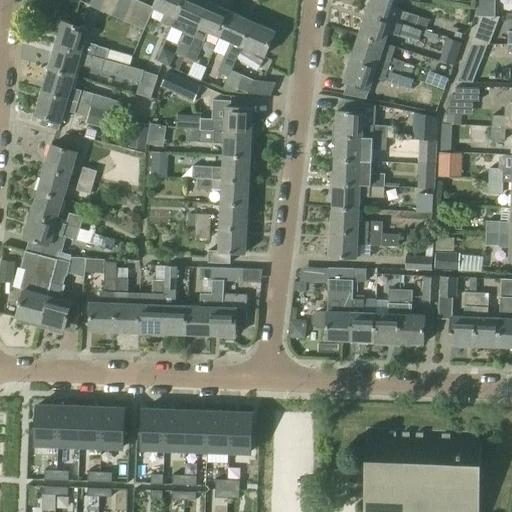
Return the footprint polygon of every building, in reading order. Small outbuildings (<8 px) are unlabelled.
[(92,0),(89,8),(99,12),(104,0),(92,0)] [(117,0),(104,0),(99,12),(110,17),(117,0)] [(117,0),(110,17),(112,18),(121,22),(130,0),(117,0)] [(130,0),(121,22),(132,26),(142,4),(132,0),(130,0)] [(160,23),(171,28),(182,0),(156,0),(153,9),(152,9),(164,14),(160,23)] [(175,55),(183,59),(208,3),(200,0),(182,0),(171,28),(181,33),(176,45),(178,46),(175,55)] [(369,0),(366,12),(421,31),(425,32),(428,21),(418,17),(396,10),(399,0),(369,0)] [(230,13),(208,3),(183,59),(195,64),(198,55),(208,34),(219,38),(224,25),(230,13)] [(143,31),(152,9),(153,9),(142,4),(132,26),(143,31)] [(358,35),(385,44),(388,34),(398,37),(398,36),(410,40),(417,43),(421,31),(366,12),(358,35)] [(237,56),(240,48),(252,23),(230,13),(224,25),(219,38),(229,43),(217,72),(227,76),(230,71),(237,56)] [(54,46),(104,61),(107,50),(83,43),(87,31),(61,23),(54,46)] [(252,23),(240,48),(263,58),(274,32),(252,23)] [(439,31),(433,46),(444,50),(450,36),(439,31)] [(371,65),(399,75),(403,63),(390,58),(394,47),(385,44),(358,35),(351,58),(371,65)] [(128,68),(104,61),(54,46),(47,70),(73,77),(77,65),(137,83),(141,72),(128,68)] [(371,65),(351,58),(343,82),(369,91),(373,79),(383,83),(383,82),(410,91),(413,80),(399,75),(371,65)] [(41,92),(110,113),(119,115),(122,103),(70,88),(73,77),(47,70),(41,92)] [(253,81),(230,71),(228,77),(225,84),(247,94),(253,81)] [(428,71),(424,83),(443,90),(448,78),(428,71)] [(166,72),(159,87),(193,102),(200,87),(166,72)] [(461,72),(457,83),(472,83),(476,72),(461,72)] [(454,101),(478,101),(478,88),(454,87),(454,101)] [(107,124),(110,113),(41,92),(34,116),(42,119),(39,127),(57,132),(63,111),(107,124)] [(378,102),(376,111),(404,115),(405,106),(378,102)] [(511,129),(511,102),(510,102),(504,108),(504,117),(491,117),(491,128),(505,129),(511,129)] [(200,131),(250,133),(252,109),(225,107),(224,121),(177,119),(177,129),(200,131)] [(335,136),(385,139),(386,127),(362,125),(362,113),(336,112),(335,136)] [(412,140),(415,140),(418,140),(436,141),(437,118),(414,113),(412,140)] [(144,149),(147,128),(132,126),(129,147),(144,149)] [(505,129),(491,128),(490,141),(504,142),(505,142),(505,129)] [(222,156),(249,157),(250,133),(200,131),(177,129),(175,129),(174,141),(198,143),(223,145),(222,156)] [(334,160),(360,161),(371,162),(372,150),(384,150),(384,153),(414,155),(415,140),(412,140),(385,139),(335,136),(334,160)] [(450,153),(451,144),(440,143),(440,152),(441,152),(450,153)] [(44,169),(69,176),(76,153),(51,145),(44,169)] [(450,153),(441,152),(440,176),(450,177),(451,153),(450,153)] [(143,153),(143,166),(161,167),(161,154),(143,153)] [(511,182),(511,181),(511,155),(502,155),(502,171),(501,181),(511,182)] [(249,157),(222,156),(222,169),(191,167),(191,179),(196,180),(248,181),(249,157)] [(334,160),(333,184),(361,186),(383,186),(384,174),(360,173),(360,161),(334,160)] [(434,187),(435,165),(418,164),(418,187),(434,187)] [(166,178),(167,169),(151,168),(150,178),(166,178)] [(37,192),(62,199),(69,176),(44,169),(37,192)] [(79,179),(92,183),(95,173),(82,169),(79,179)] [(92,183),(79,179),(75,192),(89,196),(92,183)] [(220,204),(247,205),(248,181),(196,180),(196,192),(209,193),(209,191),(220,192),(220,204)] [(489,181),(487,181),(486,194),(501,194),(501,181),(489,181)] [(331,208),(358,209),(359,197),(383,199),(383,186),(361,186),(333,184),(331,208)] [(30,215),(55,223),(62,199),(37,192),(30,215)] [(193,206),(182,207),(183,214),(205,211),(203,198),(192,199),(193,206)] [(247,205),(220,204),(219,228),(246,229),(247,205)] [(331,208),(330,232),(336,232),(381,235),(381,225),(357,223),(358,209),(331,208)] [(68,213),(65,226),(78,230),(81,217),(68,213)] [(55,223),(30,215),(23,238),(48,246),(52,235),(75,241),(78,230),(65,226),(55,223)] [(195,227),(208,227),(209,215),(195,215),(195,227)] [(485,233),(500,234),(500,222),(486,222),(485,233)] [(207,239),(208,227),(195,227),(194,238),(207,239)] [(415,235),(427,236),(428,228),(415,227),(415,235)] [(246,229),(219,228),(218,252),(207,251),(207,263),(229,264),(230,253),(245,253),(246,229)] [(336,232),(330,232),(329,256),(356,257),(356,247),(397,248),(398,235),(381,235),(336,232)] [(511,234),(510,234),(500,234),(485,233),(484,245),(498,246),(498,247),(509,248),(509,261),(511,261),(511,234)] [(456,271),(457,253),(434,252),(433,270),(456,271)] [(45,301),(56,261),(25,253),(21,270),(28,272),(15,318),(39,325),(45,301)] [(404,271),(431,272),(432,258),(405,256),(404,271)] [(68,265),(56,261),(45,301),(39,325),(63,331),(67,313),(76,316),(76,305),(58,300),(64,277),(65,277),(68,265)] [(114,333),(115,279),(115,263),(104,262),(103,293),(103,304),(90,303),(89,332),(114,333)] [(164,281),(162,335),(185,336),(186,306),(175,306),(175,290),(176,267),(164,266),(164,281)] [(199,281),(212,281),(212,268),(199,268),(199,281)] [(212,268),(212,281),(242,282),(242,269),(212,268)] [(352,272),(352,283),(365,283),(365,270),(352,269),(352,272)] [(326,340),(350,341),(351,301),(352,283),(352,272),(328,271),(327,312),(316,312),(312,313),(310,315),(310,324),(312,326),(315,328),(326,328),(326,340)] [(438,298),(439,278),(423,277),(422,302),(438,302),(438,298)] [(456,279),(439,278),(438,298),(455,299),(456,279)] [(115,279),(114,333),(138,334),(139,293),(126,293),(127,280),(115,279)] [(499,318),(498,347),(511,347),(511,280),(501,280),(500,299),(499,318)] [(138,334),(162,335),(164,281),(152,281),(151,294),(139,293),(138,334)] [(374,342),(398,343),(400,312),(400,291),(388,290),(387,314),(375,313),(374,342)] [(400,312),(398,343),(423,344),(424,315),(411,314),(411,291),(400,291),(400,312)] [(449,345),(474,346),(476,293),(464,293),(463,307),(464,307),(463,317),(450,316),(449,345)] [(488,294),(476,293),(474,346),(498,347),(499,318),(488,318),(488,307),(487,307),(488,294)] [(199,307),(186,306),(185,336),(209,336),(211,294),(199,294),(199,307)] [(221,295),(211,294),(209,336),(234,337),(235,323),(246,324),(246,296),(221,295)] [(350,341),(374,342),(375,313),(362,313),(363,302),(351,301),(350,341)] [(36,405),(34,444),(56,445),(57,406),(36,405)] [(57,406),(56,445),(78,446),(79,407),(57,406)] [(79,407),(78,446),(101,447),(102,407),(79,407)] [(102,407),(101,447),(123,447),(124,408),(102,407)] [(142,408),(140,448),(162,449),(165,409),(142,408)] [(165,409),(162,449),(184,450),(186,411),(165,409)] [(186,411),(184,450),(206,451),(208,412),(186,411)] [(208,412),(206,451),(228,452),(230,413),(208,412)] [(230,413),(228,452),(250,453),(252,414),(230,413)] [(365,511),(476,511),(479,433),(368,429),(365,511)] [(44,470),(44,480),(56,481),(56,471),(44,470)] [(56,471),(56,481),(68,481),(68,471),(56,471)] [(87,472),(87,482),(99,483),(99,472),(87,472)] [(99,472),(99,483),(111,483),(111,473),(99,472)] [(150,474),(150,485),(162,485),(163,475),(150,474)] [(172,475),(171,486),(183,486),(184,475),(172,475)] [(184,475),(183,486),(195,486),(196,476),(184,475)] [(215,480),(214,489),(227,489),(227,480),(215,480)] [(227,480),(227,489),(239,490),(239,481),(227,480)] [(43,486),(43,495),(55,495),(55,487),(43,486)] [(55,487),(55,495),(67,496),(68,487),(55,487)] [(86,488),(86,496),(98,497),(99,489),(86,488)] [(99,489),(98,497),(111,497),(111,489),(99,489)] [(214,489),(214,498),(226,499),(227,489),(214,489)] [(227,489),(226,499),(238,499),(239,490),(227,489)] [(150,491),(150,499),(162,499),(162,491),(150,491)] [(171,491),(171,500),(183,500),(183,492),(171,491)] [(183,492),(183,500),(195,501),(195,492),(183,492)]
